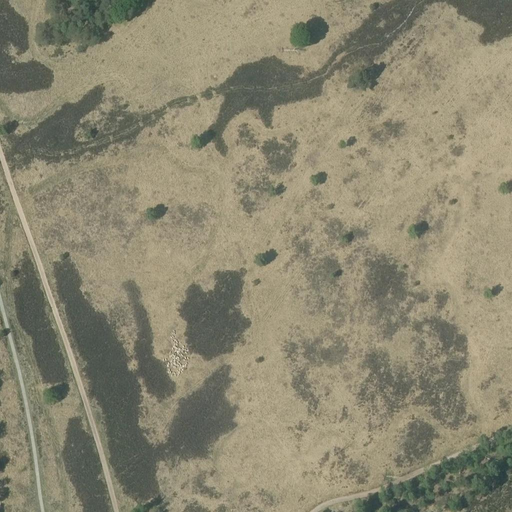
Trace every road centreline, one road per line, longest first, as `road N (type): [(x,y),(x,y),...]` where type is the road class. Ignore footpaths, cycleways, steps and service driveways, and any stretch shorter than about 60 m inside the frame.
road 1 (track): [(0,152),(115,511)]
road 2 (track): [(320,511),(511,426)]
